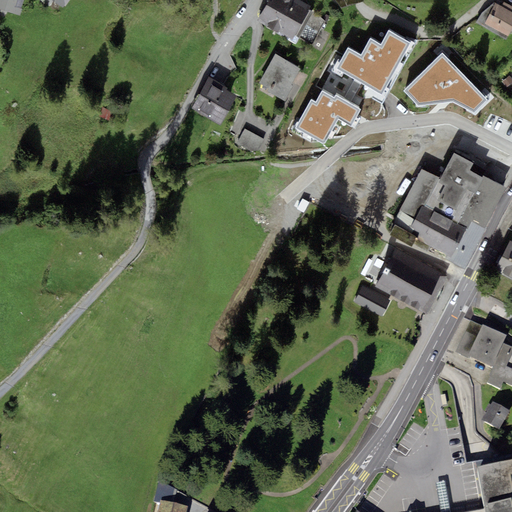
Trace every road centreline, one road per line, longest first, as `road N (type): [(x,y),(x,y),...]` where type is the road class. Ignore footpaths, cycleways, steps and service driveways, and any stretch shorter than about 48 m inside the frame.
road 1 (track): [(0,390),(138,244),(149,211),(150,156),(184,116)]
road 2 (secondary): [(457,307),(332,511)]
road 3 (residential): [(184,116),(259,0)]
road 4 (secondary): [(511,200),(457,307)]
